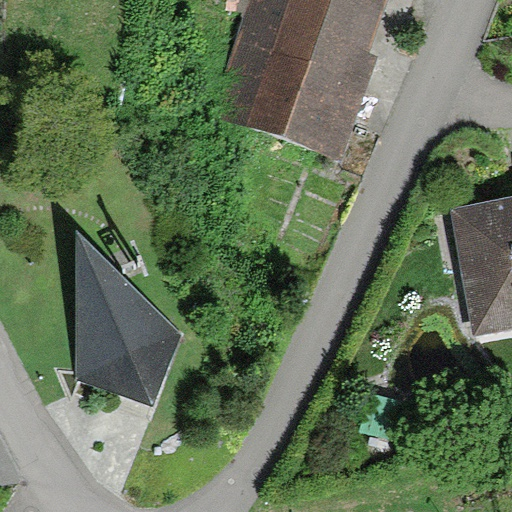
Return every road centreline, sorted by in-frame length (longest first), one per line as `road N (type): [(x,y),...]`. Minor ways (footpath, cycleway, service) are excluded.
road 1 (residential): [(462,0),(425,98),(269,434),(212,511)]
road 2 (residential): [(88,511),(54,477),(0,384)]
